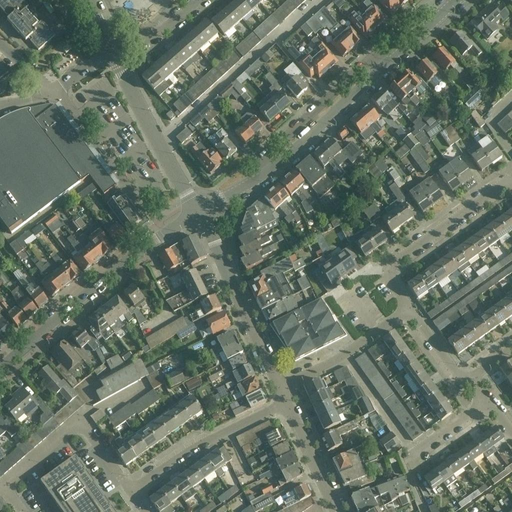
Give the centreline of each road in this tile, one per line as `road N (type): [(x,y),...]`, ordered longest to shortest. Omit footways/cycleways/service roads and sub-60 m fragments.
road 1 (residential): [(0,370),(133,254),(198,211)]
road 2 (residential): [(158,144),(322,0)]
road 3 (residential): [(489,403),(413,453),(345,356)]
road 4 (residential): [(409,310),(387,272),(511,180)]
road 5 (unclassified): [(281,386),(198,211)]
road 6 (residential): [(262,178),(275,146),(367,59),(388,62)]
road 7 (residential): [(130,491),(287,403)]
road 8 (residential): [(130,491),(80,427),(5,486)]
road 9 (residential): [(262,178),(388,62)]
road 10 (residential): [(56,89),(134,194)]
